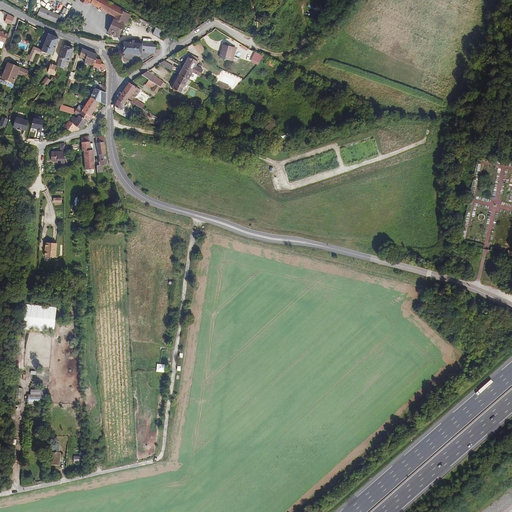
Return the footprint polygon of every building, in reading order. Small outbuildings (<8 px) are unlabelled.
[(105,0),(93,0),(91,4),(111,14),(111,13),(116,15),(119,7),(105,0)] [(71,6),(67,5),(63,14),(66,15),(71,6)] [(115,17),(108,33),(118,37),(124,25),(126,25),(130,15),(122,11),(122,9),(119,7),(116,15),(115,17)] [(60,16),(40,8),(36,16),(56,24),(60,16)] [(15,18),(8,15),(5,22),(13,25),(15,18)] [(161,38),(164,31),(156,27),(153,34),(161,38)] [(36,53),(50,59),(58,38),(49,33),(42,50),(33,47),(31,53),(28,52),(27,57),(25,56),(24,59),(32,62),(36,53)] [(133,42),(125,41),(123,52),(140,55),(142,48),(144,48),(155,50),(157,46),(154,45),(143,44),(139,43),(136,43),(133,42)] [(198,53),(204,50),(199,43),(194,47),(198,53)] [(57,66),(63,67),(65,61),(67,62),(68,60),(70,60),(74,48),(64,45),(57,66)] [(219,58),(231,61),(235,48),(223,45),(219,58)] [(96,55),(81,49),(79,57),(84,59),(83,60),(85,61),(85,62),(94,65),(96,55)] [(187,50),(185,49),(176,55),(177,57),(178,56),(180,58),(186,54),(185,51),(187,50)] [(258,64),(266,54),(255,53),(251,60),(258,64)] [(96,55),(94,65),(94,67),(97,69),(97,70),(99,71),(100,69),(105,70),(104,64),(100,63),(101,59),(99,57),(96,55)] [(195,76),(198,79),(202,72),(195,68),(198,62),(189,57),(182,69),(191,75),(195,76)] [(278,69),(279,66),(269,60),(267,65),(275,69),(276,67),(278,69)] [(164,61),(160,63),(169,69),(172,66),(164,61)] [(17,75),(26,79),(28,72),(14,66),(14,68),(12,67),(12,66),(7,64),(1,80),(13,85),(17,75)] [(47,71),(55,74),(57,66),(49,64),(47,71)] [(178,77),(187,82),(191,75),(182,69),(178,77)] [(150,71),(143,75),(147,78),(155,83),(159,77),(150,71)] [(40,85),(44,88),(51,80),(47,77),(40,85)] [(161,87),(163,88),(166,82),(159,77),(155,83),(161,87)] [(180,94),(187,82),(178,77),(171,89),(180,94)] [(155,83),(147,78),(144,83),(151,87),(152,86),(154,87),(153,90),(157,93),(161,87),(155,83)] [(119,96),(128,102),(133,96),(134,95),(138,88),(130,83),(119,96)] [(97,89),(106,94),(106,87),(97,84),(97,89)] [(134,95),(136,96),(137,97),(142,91),(138,88),(134,95)] [(96,89),(90,99),(99,103),(105,106),(106,94),(97,89),(96,89)] [(115,101),(115,107),(122,110),(128,102),(119,96),(115,101)] [(80,105),(78,110),(90,116),(91,115),(99,103),(90,99),(85,108),(80,105)] [(133,100),(131,104),(142,110),(144,112),(146,108),(133,100)] [(76,112),(75,115),(78,117),(87,121),(88,118),(90,116),(78,110),(76,112)] [(150,122),(152,117),(144,112),(142,110),(139,115),(150,122)] [(10,117),(8,128),(26,131),(28,120),(10,117)] [(70,122),(78,131),(79,131),(80,129),(81,129),(87,121),(78,117),(77,119),(73,117),(70,122)] [(42,120),(32,118),(29,129),(40,131),(42,120)] [(65,128),(71,133),(78,131),(70,122),(65,128)] [(105,154),(106,154),(103,135),(96,137),(96,144),(99,155),(105,154)] [(89,140),(88,136),(80,137),(83,152),(84,152),(84,156),(94,155),(93,149),(92,149),(90,140),(89,140)] [(65,165),(65,151),(61,151),(52,151),(51,160),(54,160),(54,162),(58,162),(58,160),(61,160),(61,165),(65,165)] [(107,164),(105,154),(99,155),(99,158),(98,158),(100,165),(97,166),(98,171),(98,173),(104,172),(103,165),(107,164)] [(94,169),(94,155),(84,156),(85,169),(94,169)] [(54,243),(46,243),(45,256),(57,257),(57,243),(54,243)] [(58,306),(27,303),(24,330),(55,334),(58,306)] [(14,349),(12,371),(20,371),(21,349),(14,349)] [(28,394),(28,405),(40,405),(40,394),(28,394)] [(85,456),(85,449),(80,449),(81,456),(77,456),(77,463),(85,462),(84,456),(85,456)] [(49,452),(49,463),(49,466),(61,466),(61,453),(49,452)]
